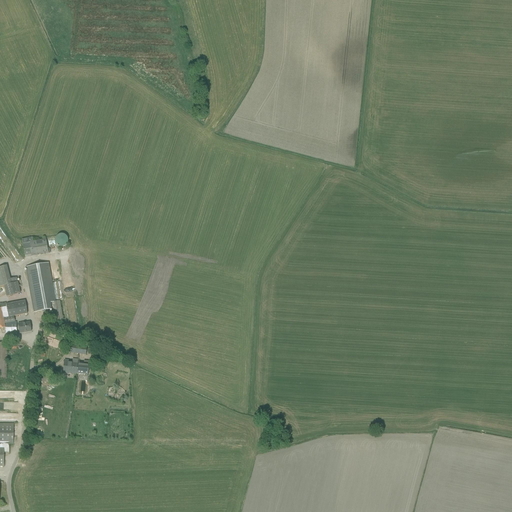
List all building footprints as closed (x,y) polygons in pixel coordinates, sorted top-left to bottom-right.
[(57,237),(56,239),(55,242),(56,243),(57,245),(59,247),(61,247),(63,247),(65,247),(67,245),(68,242),(68,240),(67,237),(64,235),(62,234),(59,235),(57,237)] [(49,254),(49,253),(50,253),(49,248),(48,249),(46,239),(33,242),(33,237),(22,239),(25,258),(49,254)] [(49,263),(27,267),(35,313),(51,310),(52,310),(51,307),(52,307),(53,314),(51,314),(51,315),(50,315),(51,319),(54,318),(54,321),(63,320),(60,301),(56,301),(49,263)] [(0,267),(0,286),(4,286),(7,297),(20,293),(16,278),(10,279),(7,266),(0,267)] [(15,303),(15,305),(17,316),(27,314),(26,309),(25,301),(15,303)] [(0,328),(6,328),(6,334),(16,334),(16,322),(15,322),(14,318),(14,316),(17,316),(15,305),(15,303),(6,304),(5,303),(0,303),(0,328)] [(29,323),(18,325),(20,334),(31,332),(29,323)] [(82,348),(80,346),(71,345),(70,348),(70,353),(86,355),(87,348),(82,348)] [(77,374),(78,362),(64,361),(63,373),(75,374),(77,374)] [(88,375),(89,363),(78,362),(77,374),(88,375)] [(13,444),(13,424),(0,423),(0,444),(9,444),(13,444)] [(0,466),(4,466),(4,453),(9,453),(9,444),(0,444),(0,466)]
